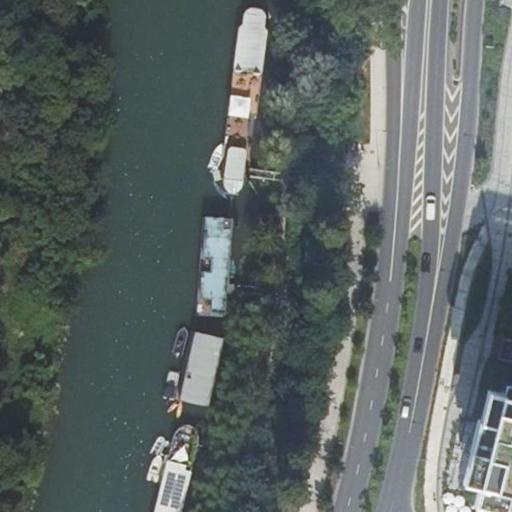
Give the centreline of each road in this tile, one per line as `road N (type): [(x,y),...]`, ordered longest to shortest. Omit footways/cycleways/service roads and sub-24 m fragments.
road 1 (primary): [(431,311),(451,266),(475,0)]
road 2 (primary): [(431,311),(438,0)]
road 3 (primary): [(423,0),(411,166),(388,303)]
road 4 (primary): [(387,0),(388,303)]
road 5 (primary): [(388,303),(348,511)]
road 6 (primary): [(389,511),(431,311)]
